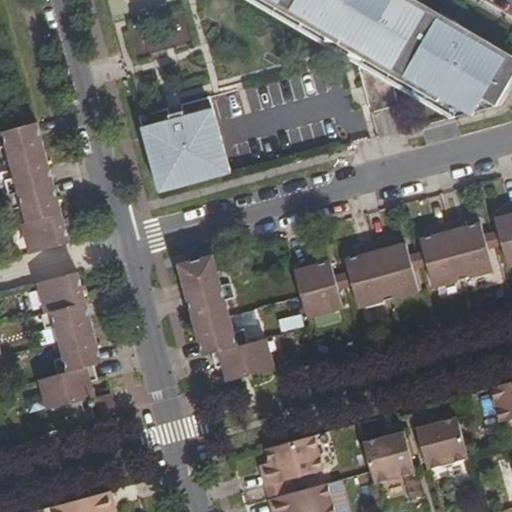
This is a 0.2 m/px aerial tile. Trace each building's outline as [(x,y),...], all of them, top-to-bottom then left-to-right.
[(253,2),(280,18),(279,15),(278,8),(264,0),(261,0),(255,2),(253,2)] [(254,0),(255,2),(261,0),(264,0),(278,8),(279,15),(289,14),(303,22),(304,31),(314,29),(341,45),(337,52),(361,66),(366,85),(371,106),(399,99),(396,86),(394,81),(401,79),(454,110),(456,116),(503,104),(505,99),(509,93),(511,87),(511,54),(499,47),(496,46),(490,56),(479,50),(482,45),(462,32),(464,27),(463,26),(417,0),(254,0)] [(280,18),(305,33),(304,31),(303,22),(289,14),(279,15),(280,18)] [(499,47),(501,43),(464,24),(463,26),(464,27),(462,32),(482,45),(479,50),(490,56),(496,46),(499,47)] [(305,33),(337,52),(341,45),(314,29),(304,31),(305,33)] [(163,51),(165,32),(144,30),(142,48),(163,51)] [(401,79),(394,81),(396,86),(450,118),(456,116),(454,110),(401,79)] [(214,109),(142,129),(160,194),(231,174),(214,109)] [(46,154),(37,123),(0,133),(0,148),(7,147),(12,163),(46,154)] [(46,154),(12,163),(16,178),(6,180),(10,196),(54,184),(46,154)] [(54,184),(10,196),(14,210),(24,208),(28,223),(62,214),(54,184)] [(498,230),(490,233),(493,243),(501,242),(508,266),(511,265),(511,205),(507,207),(509,215),(495,219),(498,230)] [(62,214),(28,223),(23,225),(31,255),(70,244),(62,214)] [(462,220),(448,223),(463,279),(493,270),(487,245),(493,243),(490,233),(484,234),(481,222),(464,227),(462,220)] [(423,251),(416,254),(419,263),(427,261),(433,287),(463,279),(448,223),(433,228),(435,235),(421,239),(423,251)] [(388,240),(373,244),(388,299),(419,291),(412,266),(419,263),(416,254),(410,256),(405,243),(390,247),(388,240)] [(349,273),(342,275),(344,284),(351,282),(358,307),(388,299),(373,244),(358,247),(360,255),(346,259),(349,273)] [(193,281),(196,293),(233,283),(228,268),(218,271),(214,256),(180,265),(185,283),(193,281)] [(315,260),(293,266),(307,315),(342,306),(336,286),(344,284),(342,275),(334,277),(330,263),(317,267),(315,260)] [(78,273),(39,284),(47,314),(86,303),(78,273)] [(236,296),(233,283),(196,293),(200,306),(192,308),(196,326),(230,317),(225,300),(236,296)] [(86,303),(47,314),(43,315),(47,330),(57,327),(62,342),(94,333),(86,303)] [(285,332),(308,327),(305,315),(282,320),(285,332)] [(234,331),(230,317),(196,326),(201,344),(209,342),(213,354),(249,343),(245,329),(234,331)] [(94,333),(62,342),(66,357),(55,360),(59,375),(93,366),(102,363),(94,333)] [(266,339),(249,343),(213,354),(216,366),(225,367),(228,381),(274,369),(266,339)] [(93,366),(59,375),(42,380),(50,410),(95,399),(91,382),(97,380),(93,366)] [(511,381),(490,387),(500,421),(511,417),(511,381)] [(111,395),(95,399),(100,416),(116,412),(111,395)] [(458,416),(416,427),(428,469),(469,458),(458,416)] [(405,430),(363,442),(374,484),(416,472),(405,430)] [(315,435),(265,448),(269,463),(260,465),(269,499),(286,494),(283,481),(325,469),(315,435)] [(286,494),(269,499),(272,511),(336,511),(328,483),(286,494)] [(52,507),(53,511),(114,511),(118,511),(113,491),(52,507)]
